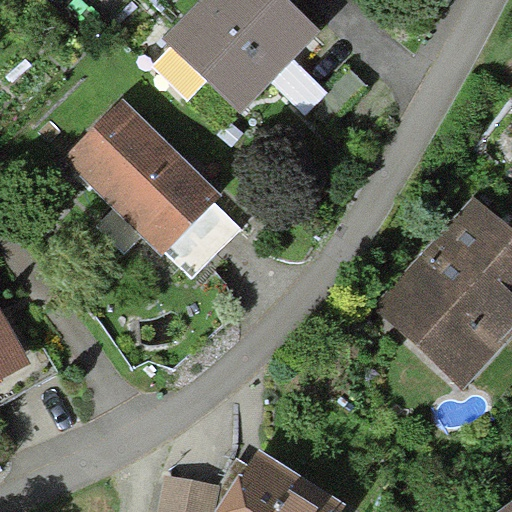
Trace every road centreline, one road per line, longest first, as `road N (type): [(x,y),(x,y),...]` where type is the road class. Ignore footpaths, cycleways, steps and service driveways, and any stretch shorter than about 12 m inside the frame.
road 1 (residential): [(0,497),(142,432),(211,388),(273,330),(334,263),(433,89)]
road 2 (residential): [(433,89),(330,0)]
